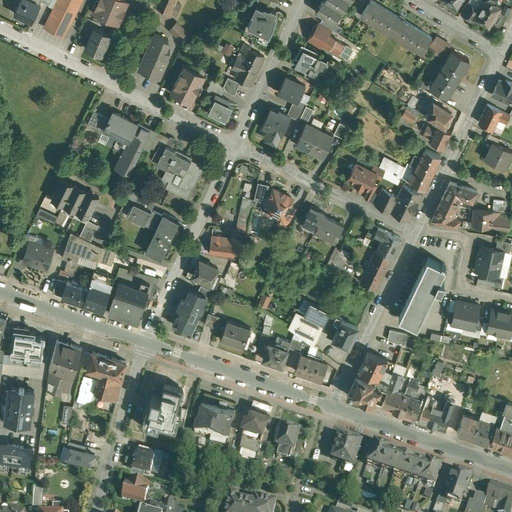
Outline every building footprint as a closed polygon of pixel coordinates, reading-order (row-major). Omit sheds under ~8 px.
[(39,4),(31,0),(20,0),(15,12),(14,13),(15,13),(15,12),(23,15),(22,17),(23,17),(23,16),(33,21),(37,13),(36,12),(40,5),(41,5),(39,4)] [(58,0),(55,7),(46,26),(64,35),(81,0),(58,0)] [(99,0),(94,13),(119,24),(128,1),(124,0),(99,0)] [(158,0),(156,6),(176,15),(181,4),(176,2),(176,0),(158,0)] [(351,0),(324,0),(324,1),(323,0),(316,11),(334,23),(341,12),(342,13),(349,2),(350,3),(351,0)] [(485,0),(480,9),(468,1),(461,12),(475,21),(477,18),(482,21),(481,22),(487,26),(488,24),(489,25),(492,20),(493,21),(496,15),(495,14),(500,6),(495,3),(497,0),(485,0)] [(432,37),(405,21),(405,20),(399,17),(372,1),(362,17),(423,52),(432,37)] [(264,8),(257,5),(253,13),(248,25),(261,31),(258,37),(267,41),(276,21),(274,21),(276,16),(274,15),(276,11),(271,8),(270,9),(265,7),(264,8)] [(320,21),(308,40),(320,48),(324,43),(330,47),(336,38),(329,34),(333,29),(320,21)] [(190,35),(177,23),(170,30),(183,42),(190,35)] [(111,35),(95,27),(86,48),(102,55),(111,35)] [(154,32),(139,67),(159,76),(170,51),(164,48),(168,39),(154,32)] [(437,37),(431,46),(436,50),(442,40),(437,37)] [(343,43),(336,38),(330,47),(338,52),(343,43)] [(451,45),(442,40),(436,50),(445,55),(451,45)] [(231,54),(235,45),(227,42),(224,51),(231,54)] [(264,56),(249,49),(250,46),(244,43),(237,57),(242,59),(241,62),(248,65),(248,66),(257,70),(264,56)] [(312,49),(310,48),(307,46),(307,45),(302,43),(299,48),(297,49),(295,53),(291,61),(293,64),(295,65),(295,66),(305,70),(303,75),(320,81),(321,79),(323,80),(324,76),(333,79),(335,74),(337,75),(339,70),(338,68),(322,61),(324,58),(318,55),(318,54),(316,53),(316,52),(312,50),(312,49)] [(453,50),(449,57),(449,56),(434,80),(435,81),(431,86),(430,85),(430,86),(447,96),(469,60),(452,49),(452,50),(453,50)] [(248,65),(241,62),(242,59),(237,57),(233,66),(238,69),(235,76),(251,84),(257,70),(248,66),(248,65)] [(204,75),(185,65),(182,71),(183,73),(181,79),(178,77),(178,78),(180,79),(178,85),(175,85),(172,91),(191,101),(197,90),(200,91),(200,90),(202,87),(202,86),(200,84),(204,75)] [(305,85),(286,76),(279,92),(295,99),(298,101),(299,99),(305,85)] [(240,82),(228,77),(224,86),(226,89),(234,94),(240,82)] [(428,84),(418,78),(415,82),(425,88),(428,84)] [(511,82),(506,79),(505,82),(499,79),(492,95),(511,104),(511,82)] [(223,87),(213,82),(210,88),(220,93),(223,87)] [(227,100),(215,94),(210,105),(216,108),(213,113),(225,119),(231,105),(226,103),(227,100)] [(307,103),(299,99),(298,101),(295,99),(293,104),(305,109),(307,105),(307,103)] [(441,104),(441,105),(434,100),(428,110),(430,112),(427,116),(444,127),(448,120),(451,120),(454,115),(452,112),(446,108),(447,108),(441,104)] [(510,114),(487,103),(479,122),(493,129),(498,119),(506,123),(510,115),(510,114)] [(305,109),(293,104),(288,114),(291,116),(299,120),(301,117),(305,109)] [(419,111),(408,104),(406,107),(403,104),(398,112),(399,113),(395,119),(398,121),(399,121),(409,127),(419,111)] [(314,108),(307,105),(305,109),(301,117),(308,120),(314,108)] [(278,111),(271,108),(263,125),(270,129),(266,138),(276,143),(281,134),(282,134),(291,116),(288,114),(279,110),(278,111)] [(138,122),(125,116),(124,115),(123,115),(113,110),(109,119),(105,127),(104,129),(111,132),(118,135),(113,147),(121,151),(120,152),(121,153),(115,166),(129,173),(143,147),(150,131),(150,130),(137,124),(138,122)] [(109,119),(94,111),(88,123),(98,128),(100,124),(105,127),(109,119)] [(351,127),(340,121),(334,133),(344,138),(351,127)] [(307,122),(297,142),(311,149),(321,129),(307,122)] [(434,129),(426,125),(423,134),(430,137),(434,129)] [(452,132),(436,125),(434,129),(430,137),(429,140),(444,148),(452,132)] [(158,132),(151,128),(150,130),(150,131),(143,147),(149,150),(151,147),(158,132)] [(334,135),(321,129),(311,149),(324,155),(334,135)] [(118,135),(111,132),(105,143),(113,147),(118,135)] [(500,138),(488,132),(485,138),(493,142),(494,141),(497,143),(500,138)] [(164,135),(159,145),(165,148),(167,144),(170,137),(164,135)] [(511,150),(497,143),(494,141),(493,142),(485,159),(504,168),(511,151),(511,150)] [(157,150),(156,149),(152,158),(162,162),(161,164),(169,168),(164,177),(173,181),(169,189),(170,189),(171,188),(178,191),(178,193),(188,198),(194,185),(195,186),(200,175),(201,175),(205,166),(191,159),(192,157),(167,144),(165,148),(159,145),(157,150)] [(425,149),(422,156),(415,153),(410,163),(405,167),(401,176),(425,188),(440,156),(425,149)] [(404,167),(384,157),(380,165),(380,166),(401,176),(405,167),(404,167)] [(371,169),(356,161),(348,178),(356,182),(355,184),(363,187),(363,186),(369,189),(372,183),(376,175),(380,166),(374,163),(371,169)] [(385,169),(380,166),(376,175),(381,178),(382,175),(385,169)] [(401,176),(385,169),(382,175),(398,182),(401,176)] [(61,178),(52,198),(64,204),(74,184),(61,178)] [(477,190),(450,181),(441,200),(457,205),(461,197),(472,201),(477,190)] [(494,183),(483,182),(481,187),(483,189),(484,189),(483,190),(491,193),(494,183)] [(269,184),(258,183),(254,200),(272,207),(269,213),(277,217),(276,220),(286,225),(291,213),(286,211),(287,210),(289,211),(290,211),(291,211),(292,210),(292,209),(292,208),(292,207),(292,206),(291,206),(289,205),(292,200),(291,198),(290,197),(289,197),(288,197),(287,197),(286,197),(286,198),(282,197),(284,193),(273,188),(273,189),(269,187),(269,184)] [(372,183),(369,189),(364,198),(370,201),(374,192),(377,186),(372,183)] [(86,190),(74,184),(64,204),(77,210),(86,190)] [(422,193),(403,184),(396,200),(390,211),(409,221),(422,193)] [(394,194),(382,188),(379,194),(375,203),(375,204),(390,211),(396,200),(392,198),(394,194)] [(147,197),(130,189),(126,197),(135,202),(143,206),(147,197)] [(99,196),(86,190),(77,210),(89,216),(99,196)] [(379,194),(374,192),(370,201),(375,203),(379,194)] [(506,200),(494,199),(493,211),(499,211),(505,212),(506,200)] [(441,200),(432,218),(434,219),(434,220),(434,221),(435,222),(436,223),(437,223),(439,223),(440,222),(440,221),(448,224),(448,223),(457,225),(460,218),(455,217),(457,212),(454,211),(457,205),(441,200)] [(143,206),(135,202),(129,216),(156,229),(162,215),(143,206)] [(319,209),(311,205),(302,223),(303,224),(303,223),(315,229),(314,231),(315,232),(325,212),(324,212),(323,213),(319,211),(319,209)] [(475,208),(474,208),(474,209),(472,224),(508,228),(509,215),(498,214),(499,211),(493,211),(475,208)] [(328,217),(324,216),(325,212),(315,232),(327,238),(328,235),(336,239),(334,241),(335,241),(344,224),(328,216),(328,217)] [(156,229),(145,251),(159,258),(178,220),(163,213),(156,229)] [(251,217),(240,214),(237,225),(248,227),(251,217)] [(98,225),(88,220),(85,225),(95,230),(98,225)] [(378,226),(372,223),(366,234),(373,237),(375,233),(378,226)] [(95,230),(85,225),(82,230),(93,235),(95,230)] [(402,237),(378,226),(375,233),(383,237),(378,248),(393,256),(402,237)] [(230,238),(209,234),(206,252),(237,257),(242,230),(232,228),(230,238)] [(93,235),(82,230),(80,235),(90,241),(93,235)] [(80,235),(72,232),(63,258),(68,260),(76,262),(79,255),(97,261),(102,246),(90,241),(80,235)] [(36,236),(27,233),(20,249),(26,252),(30,241),(34,242),(36,236)] [(511,242),(498,239),(496,249),(503,250),(503,251),(509,252),(511,242)] [(34,242),(30,241),(26,252),(24,260),(46,268),(53,249),(34,242)] [(496,249),(481,245),(478,258),(501,263),(503,251),(503,250),(496,249)] [(116,251),(102,246),(97,261),(102,263),(103,261),(112,263),(116,251)] [(349,252),(339,247),(329,268),(339,273),(349,252)] [(376,250),(361,281),(377,289),(392,258),(376,250)] [(428,257),(400,317),(418,326),(437,287),(440,289),(444,280),(441,279),(447,266),(444,265),(445,263),(443,263),(443,264),(428,257)] [(501,263),(478,258),(475,271),(486,273),(498,276),(498,275),(501,263)] [(206,262),(200,259),(199,260),(198,259),(195,266),(197,267),(194,273),(195,276),(216,286),(221,276),(215,273),(218,267),(211,264),(212,263),(206,261),(206,262)] [(76,262),(68,260),(64,270),(75,274),(78,263),(76,262)] [(230,265),(223,284),(233,288),(239,268),(230,265)] [(64,270),(61,269),(59,274),(67,277),(69,272),(64,270)] [(114,278),(94,271),(88,289),(83,303),(103,310),(114,278)] [(504,276),(498,275),(498,276),(486,273),(485,279),(478,277),(478,278),(496,281),(495,286),(502,287),(504,276)] [(496,281),(478,278),(477,282),(495,286),(496,281)] [(72,282),(66,280),(66,282),(57,279),(53,293),(83,303),(88,289),(77,284),(77,283),(72,281),(72,282)] [(138,289),(119,282),(109,312),(138,322),(151,285),(141,281),(138,289)] [(214,290),(201,284),(198,291),(206,295),(212,298),(214,290)] [(185,300),(182,299),(178,307),(181,308),(174,323),(193,332),(200,316),(198,315),(203,306),(201,306),(206,295),(198,291),(191,288),(185,300)] [(270,297),(263,294),(259,304),(266,308),(270,297)] [(469,302),(457,300),(454,311),(452,323),(463,326),(469,302)] [(329,311),(311,302),(305,314),(323,323),(326,318),(329,311)] [(480,305),(469,302),(463,326),(475,328),(478,316),(480,305)] [(504,310),(492,307),(488,323),(487,331),(499,333),(504,310)] [(454,311),(448,310),(446,322),(452,323),(454,311)] [(511,328),(511,311),(504,310),(499,333),(510,336),(511,328)] [(343,318),(329,311),(326,318),(333,321),(334,324),(339,326),(342,319),(343,318)] [(220,316),(209,312),(205,324),(216,328),(220,316)] [(322,326),(297,313),(292,322),(293,322),(290,328),(313,345),(322,326)] [(484,317),(478,316),(475,328),(481,329),(483,322),(484,317)] [(251,328),(227,319),(221,339),(244,347),(244,346),(241,345),(244,337),(247,338),(251,328)] [(342,319),(339,326),(338,327),(334,325),(334,326),(332,326),(330,330),(331,332),(330,334),(334,336),(333,338),(349,346),(358,327),(342,319)] [(488,323),(483,322),(481,329),(480,333),(486,334),(487,331),(488,323)] [(271,325),(264,324),(262,333),(268,335),(271,325)] [(408,333),(390,329),(387,339),(405,345),(408,333)] [(21,331),(18,354),(49,358),(52,335),(21,331)] [(441,334),(432,332),(430,338),(440,340),(441,334)] [(291,341),(283,338),(281,344),(289,347),(291,341)] [(82,347),(57,339),(49,367),(47,389),(60,394),(61,390),(60,390),(61,389),(69,391),(74,375),(82,347)] [(276,345),(268,343),(263,359),(271,362),(270,362),(270,363),(269,364),(270,365),(271,366),(272,366),(273,366),(273,365),(280,368),(281,367),(282,366),(289,347),(281,344),(277,343),(276,345)] [(126,362),(92,350),(91,354),(88,364),(87,368),(99,373),(97,379),(85,375),(82,387),(94,391),(94,392),(100,393),(96,406),(113,411),(117,397),(116,396),(121,380),(126,362)] [(91,354),(87,352),(83,363),(88,364),(91,354)] [(388,359),(368,352),(359,370),(374,376),(378,378),(388,359)] [(301,354),(295,370),(308,375),(315,356),(310,354),(309,357),(301,354)] [(321,358),(315,356),(308,375),(322,379),(327,363),(320,360),(321,358)] [(440,375),(445,362),(439,360),(434,372),(440,375)] [(409,374),(415,376),(417,370),(411,368),(409,374)] [(374,376),(359,370),(357,376),(372,381),(374,376)] [(403,376),(393,372),(389,383),(386,390),(381,388),(380,394),(378,393),(376,397),(384,400),(382,406),(392,410),(395,400),(397,401),(400,392),(398,391),(403,376)] [(372,381),(357,376),(348,395),(374,404),(376,397),(378,393),(380,394),(381,388),(382,388),(374,385),(375,383),(372,381)] [(389,383),(376,378),(375,383),(374,385),(382,388),(381,388),(386,390),(389,383)] [(419,385),(408,381),(406,387),(417,391),(419,385)] [(466,386),(456,383),(454,390),(459,391),(458,394),(463,396),(466,386)] [(165,384),(161,397),(152,394),(149,405),(147,404),(141,425),(147,427),(157,430),(159,425),(175,429),(181,408),(176,406),(181,389),(165,384)] [(8,386),(4,422),(29,425),(33,389),(8,386)] [(400,392),(397,401),(395,400),(392,410),(408,415),(412,405),(407,404),(410,395),(407,394),(400,392)] [(411,396),(410,395),(407,404),(412,405),(408,415),(415,418),(421,399),(411,396)] [(427,396),(419,419),(428,422),(433,406),(432,406),(434,399),(427,396)] [(442,409),(433,406),(428,422),(445,428),(453,403),(445,400),(442,409)] [(511,402),(508,401),(499,424),(511,428),(511,402)] [(234,410),(202,402),(195,432),(228,439),(234,410)] [(73,406),(66,405),(64,422),(70,423),(73,406)] [(482,408),(473,405),(471,411),(480,414),(482,408)] [(271,414),(251,407),(248,417),(249,417),(245,430),(245,431),(243,438),(262,444),(266,432),(265,431),(271,414)] [(159,425),(157,430),(147,427),(144,440),(178,450),(183,431),(182,431),(188,410),(181,408),(175,429),(159,425)] [(489,411),(482,408),(480,414),(487,417),(489,411)] [(479,418),(464,412),(457,431),(473,436),(479,418)] [(493,423),(479,418),(473,436),(487,441),(493,423)] [(511,428),(499,424),(496,423),(489,441),(511,448),(511,428)] [(297,430),(282,426),(281,429),(278,428),(275,440),(278,441),(277,445),(280,446),(277,455),(289,459),(292,450),(293,450),(298,434),(299,435),(301,434),(301,433),(302,433),(302,432),(302,431),(302,430),(301,429),(300,429),(299,429),(298,429),(297,430)] [(355,439),(347,437),(347,438),(340,435),(337,443),(336,443),(335,449),(336,449),(333,459),(343,462),(354,466),(362,443),(355,440),(355,439)] [(262,444),(243,438),(240,448),(257,455),(255,463),(262,465),(267,446),(262,444)] [(428,462),(391,449),(392,446),(386,444),(385,445),(376,442),(369,463),(436,485),(444,465),(435,462),(436,461),(429,458),(428,462)] [(0,444),(0,470),(30,474),(33,448),(0,444)] [(96,454),(69,447),(64,467),(90,474),(96,454)] [(156,452),(138,447),(136,455),(134,454),(133,459),(134,460),(132,468),(150,473),(156,452)] [(174,453),(170,469),(169,468),(165,482),(177,486),(183,455),(174,453)] [(354,466),(343,462),(339,473),(351,477),(354,466)] [(472,475),(455,469),(448,487),(445,495),(449,496),(460,500),(462,493),(465,494),(468,487),(469,487),(470,483),(470,481),(472,475)] [(143,480),(138,479),(137,481),(131,479),(130,485),(127,484),(123,498),(143,504),(149,505),(150,502),(154,486),(142,482),(143,480)] [(511,485),(494,480),(494,481),(493,481),(488,497),(497,500),(503,502),(500,511),(501,511),(511,511),(511,510),(511,485)] [(43,483),(35,482),(34,495),(41,496),(42,496),(43,483)] [(171,485),(168,499),(166,499),(165,505),(163,511),(171,511),(173,502),(177,487),(171,485)] [(443,485),(436,502),(446,505),(449,496),(445,495),(448,487),(443,485)] [(428,488),(425,496),(431,498),(433,490),(428,488)] [(41,496),(34,495),(33,510),(40,510),(41,496)] [(476,502),(469,500),(465,511),(484,511),(486,504),(495,507),(497,500),(488,497),(487,498),(478,495),(476,502)] [(273,511),(277,501),(254,496),(253,502),(229,496),(225,511),(273,511)] [(150,502),(149,505),(143,504),(140,511),(163,511),(165,505),(150,502)] [(180,503),(173,502),(171,511),(178,511),(179,507),(180,503)]
